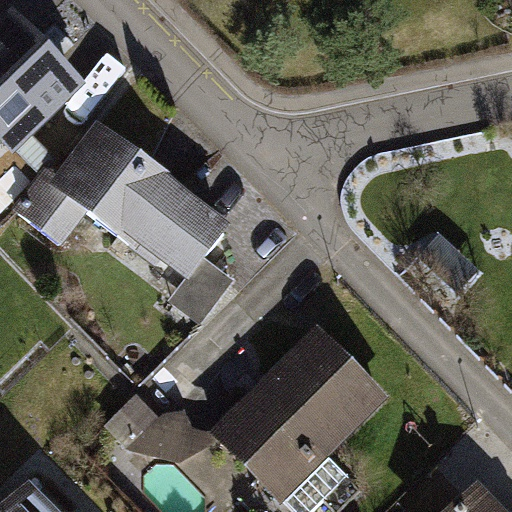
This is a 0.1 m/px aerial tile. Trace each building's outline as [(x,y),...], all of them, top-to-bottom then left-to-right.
[(79,87),(3,13),(0,15),(0,152),(7,160),(79,87)] [(191,309),(241,246),(107,140),(70,187),(53,173),(16,220),(69,261),(93,231),(191,309)] [(267,511),(289,511),(387,409),(313,339),(205,453),(267,511)] [(43,511),(22,488),(0,508),(0,511),(43,511)] [(493,511),(481,500),(468,511),(493,511)]
